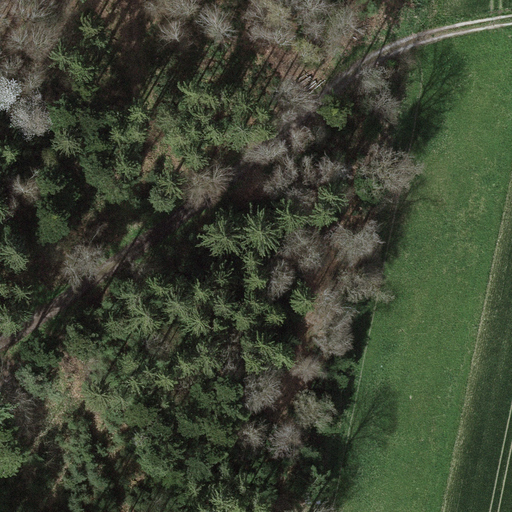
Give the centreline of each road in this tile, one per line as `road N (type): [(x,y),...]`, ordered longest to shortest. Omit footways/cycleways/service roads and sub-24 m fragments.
road 1 (track): [(0,355),(397,53)]
road 2 (track): [(397,53),(461,26),(511,18)]
